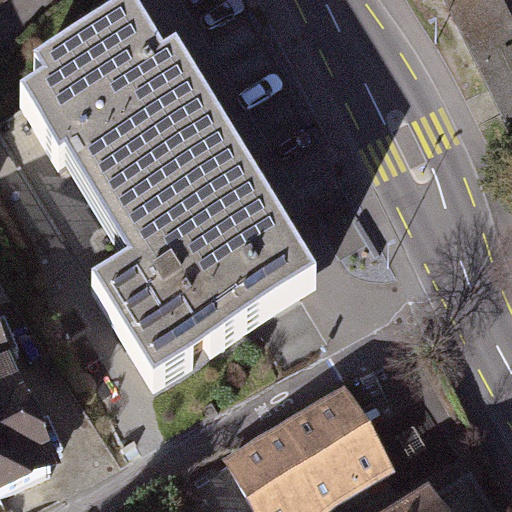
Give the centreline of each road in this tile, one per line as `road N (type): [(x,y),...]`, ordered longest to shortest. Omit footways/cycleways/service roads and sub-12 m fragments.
road 1 (residential): [(101,511),(472,296)]
road 2 (primary): [(337,0),(472,296)]
